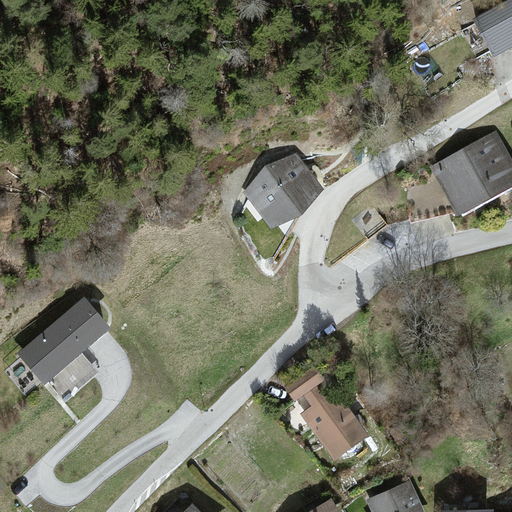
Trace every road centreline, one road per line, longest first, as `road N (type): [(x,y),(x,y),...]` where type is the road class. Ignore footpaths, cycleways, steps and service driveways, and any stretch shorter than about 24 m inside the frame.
road 1 (residential): [(322,311),(316,245),(349,189),(511,99)]
road 2 (residential): [(122,511),(319,333),(322,311)]
road 3 (residential): [(511,240),(379,263),(322,311)]
